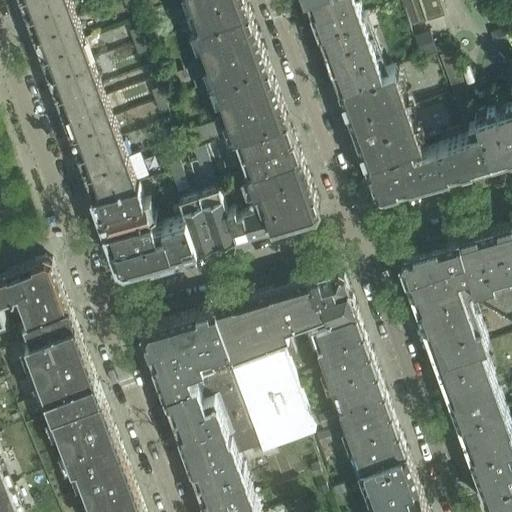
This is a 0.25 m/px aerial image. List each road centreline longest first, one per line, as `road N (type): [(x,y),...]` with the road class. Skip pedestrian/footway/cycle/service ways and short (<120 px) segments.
road 1 (residential): [(358,229),(458,511)]
road 2 (residential): [(102,305),(0,34)]
road 3 (residential): [(102,305),(358,229)]
road 4 (residential): [(273,0),(358,229)]
road 5 (residential): [(174,511),(102,305)]
road 6 (residential): [(358,229),(511,186)]
